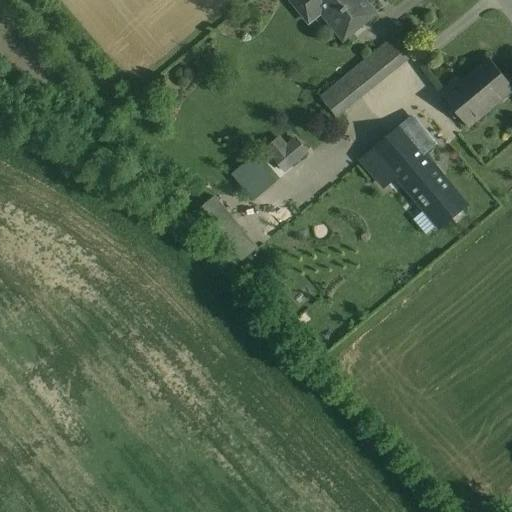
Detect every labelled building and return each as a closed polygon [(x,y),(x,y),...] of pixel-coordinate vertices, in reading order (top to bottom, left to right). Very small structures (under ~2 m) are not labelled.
[(291,0),(310,22),(322,12),(344,39),(354,32),(376,13),(364,0),(291,0)] [(414,57),(397,36),(373,55),(322,96),(339,117),(414,57)] [(511,82),(493,59),(446,97),(472,129),(511,96),(511,82)] [(435,144),(414,119),(365,160),(387,187),(400,177),(441,227),(466,206),(442,177),(423,154),(435,144)] [(285,170),(307,152),(296,140),(287,148),(280,139),(268,150),(285,170)] [(257,155),(232,172),(251,199),(276,182),(257,155)] [(213,198),(193,214),(236,267),(256,250),(213,198)]
